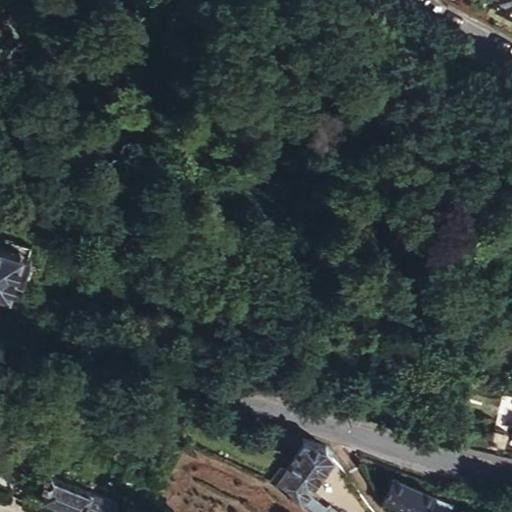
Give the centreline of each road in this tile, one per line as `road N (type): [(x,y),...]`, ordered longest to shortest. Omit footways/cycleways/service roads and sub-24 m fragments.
road 1 (residential): [(511,472),(0,331)]
road 2 (tertiary): [(395,0),(511,60)]
